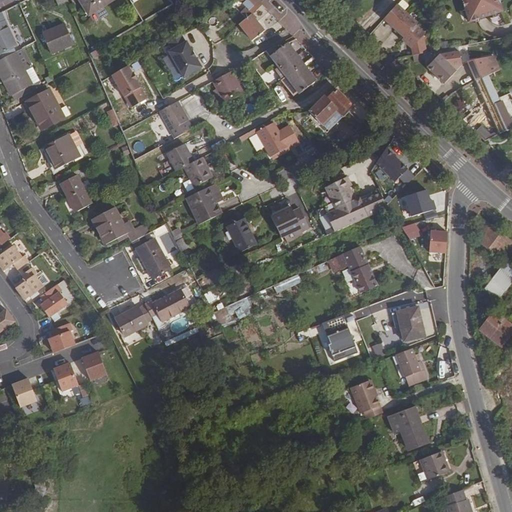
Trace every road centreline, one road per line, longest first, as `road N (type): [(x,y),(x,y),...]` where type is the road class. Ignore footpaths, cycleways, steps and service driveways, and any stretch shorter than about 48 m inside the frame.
road 1 (tertiary): [(472,176),(458,213),(455,299),(507,511)]
road 2 (secondary): [(472,176),(291,0)]
road 3 (unclassified): [(110,284),(87,281),(29,201),(0,126)]
road 4 (residential): [(104,344),(18,377),(7,374),(1,358)]
